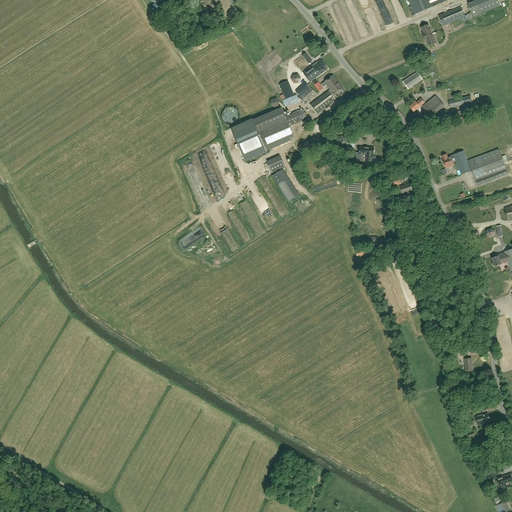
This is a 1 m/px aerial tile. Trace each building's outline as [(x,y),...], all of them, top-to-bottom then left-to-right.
[(375,0),(381,14),(385,12),(379,0),(375,0)] [(408,0),(415,15),(449,0),(408,0)] [(501,5),(498,0),(477,0),(468,4),(474,17),(501,5)] [(467,20),(461,6),(439,16),(443,26),(460,18),(462,22),(467,20)] [(227,17),(227,16),(231,18),(231,19),(236,10),(235,10),(232,8),(230,10),(228,14),(227,16),(227,17)] [(436,43),(428,25),(421,28),(423,33),(422,33),(426,41),(427,41),(429,46),(436,43)] [(310,82),(320,74),(321,74),(324,72),(328,69),(321,59),(303,73),(310,82)] [(434,72),(429,74),(432,87),(437,86),(434,72)] [(408,89),(422,80),(417,73),(403,82),(408,89)] [(299,83),(301,78),(298,75),(293,75),(291,80),(294,84),(299,83)] [(343,88),(333,76),(325,82),(322,84),(324,87),(327,85),(334,95),(343,88)] [(300,95),(310,86),(306,82),(296,92),(300,95)] [(312,98),(317,93),(310,87),(299,98),(305,103),(311,98),(312,98)] [(289,88),(282,90),(288,104),(295,101),(289,88)] [(317,113),(335,99),(329,91),(310,105),(317,113)] [(431,117),(444,107),(436,96),(423,107),(431,117)] [(472,102),(470,96),(449,101),(450,108),(472,102)] [(421,98),(417,102),(416,101),(410,107),(414,112),(425,103),(421,98)] [(221,117),(222,120),(224,123),(226,124),(229,125),(232,125),(235,124),(237,121),(238,119),(239,116),(238,113),(236,110),(234,108),(231,107),(228,108),(225,109),(223,111),(221,114),(221,117)] [(252,119),(231,128),(245,160),(246,162),(267,153),(266,151),(291,140),(290,138),(294,136),(290,126),(304,120),(307,119),(304,109),(300,111),(299,111),(298,110),(295,111),(296,113),(286,117),(281,107),(252,119)] [(436,125),(457,119),(477,114),(476,108),(455,113),(434,119),(436,125)] [(316,137),(300,146),(304,154),(320,145),(318,141),(316,137)] [(347,138),(347,150),(354,150),(355,139),(347,138)] [(374,155),(374,148),(360,147),(360,158),(365,158),(365,161),(376,161),(376,157),(373,157),(373,155),(374,155)] [(508,174),(499,149),(468,161),(477,186),(508,174)] [(471,171),(464,151),(452,156),(448,157),(447,154),(442,156),(443,159),(446,168),(453,166),(453,167),(458,165),(461,175),(471,171)] [(280,156),(267,161),(272,173),(285,168),(280,156)] [(282,180),(288,176),(284,169),(277,172),(282,180)] [(391,187),(402,184),(399,176),(389,179),(391,187)] [(410,183),(400,187),(400,188),(396,189),(398,195),(402,194),(402,195),(413,191),(410,183)] [(337,191),(338,224),(347,224),(346,193),(342,193),(342,190),(337,191)] [(278,196),(280,199),(279,199),(283,205),(289,202),(285,196),(283,192),(278,196)] [(234,206),(228,209),(231,214),(237,211),(234,206)] [(233,215),(241,233),(246,231),(238,212),(233,215)] [(252,226),(258,223),(252,212),(247,214),(252,226)] [(218,217),(231,239),(236,237),(224,214),(218,217)] [(494,236),(495,232),(492,229),(487,230),(486,235),(490,238),(494,236)] [(368,253),(368,248),(356,248),(356,256),(372,256),(372,253),(368,253)] [(511,249),(504,252),(505,253),(497,256),(497,257),(492,259),(495,267),(501,265),(501,264),(508,262),(511,274),(511,249)] [(387,306),(391,306),(391,315),(398,315),(397,305),(394,306),(394,300),(387,300),(387,306)] [(472,358),(471,358),(464,359),(466,372),(473,371),(472,358)] [(490,420),(488,414),(484,415),(484,414),(476,417),(477,418),(476,419),(478,426),(483,424),(483,423),(490,420)] [(474,433),(465,437),(470,451),(471,454),(476,452),(475,449),(480,448),(474,433)] [(492,480),(490,476),(490,474),(483,477),(485,483),(492,480)] [(511,480),(511,477),(511,474),(506,476),(505,475),(496,479),(498,485),(499,485),(501,490),(508,488),(506,483),(511,480)] [(495,506),(497,511),(507,511),(511,510),(506,501),(495,506)]
